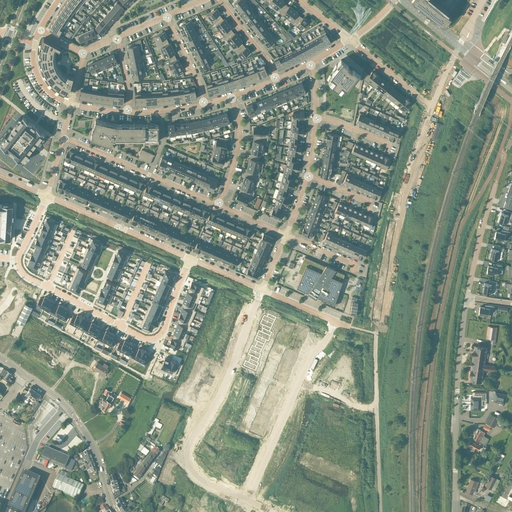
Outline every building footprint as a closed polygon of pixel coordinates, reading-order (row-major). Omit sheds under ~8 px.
[(65,4),(65,5),(74,11),(77,7),(79,9),(69,0),(67,2),(66,3),(65,5),(65,4)] [(68,0),(69,0),(79,9),(82,4),(77,0),(68,0),(69,0),(68,0)] [(279,13),(286,4),(283,2),(284,1),(282,0),(278,0),(273,6),(280,11),(279,13)] [(413,0),(415,1),(444,24),(451,15),(446,12),(431,0),(413,0)] [(241,12),(250,5),(249,5),(246,1),(247,1),(238,8),(241,12)] [(117,2),(113,7),(120,12),(123,8),(117,2)] [(286,18),(294,9),(289,6),(289,7),(286,4),(279,13),(286,18)] [(62,9),(71,16),(74,11),(65,5),(63,7),(63,8),(62,9)] [(244,16),(253,9),(250,5),(241,12),(244,16)] [(113,7),(110,11),(116,16),(120,12),(113,7)] [(59,14),(68,20),(71,16),(62,9),(60,12),(60,13),(59,14)] [(212,24),(221,17),(219,14),(220,13),(216,9),(214,10),(214,9),(211,11),(212,12),(206,16),(212,24)] [(248,20),(257,13),(256,13),(256,14),(253,10),(253,9),(244,16),(248,20)] [(293,24),(300,16),(297,14),(298,13),(294,9),(286,18),(293,24)] [(110,11),(106,15),(113,21),(116,16),(110,11)] [(251,25),(260,18),(257,13),(248,20),(251,25)] [(56,18),(55,19),(66,26),(66,25),(65,25),(68,20),(59,14),(57,16),(56,17),(57,17),(56,18),(56,19),(56,18)] [(106,15),(103,19),(109,25),(113,21),(106,15)] [(306,23),(308,21),(303,17),(303,18),(300,16),(293,24),(300,30),(304,25),(305,26),(307,24),(306,23)] [(220,29),(228,23),(224,18),(223,19),(221,17),(212,24),(214,22),(220,29)] [(254,29),(263,22),(260,18),(251,25),(254,29)] [(53,23),(52,24),(63,30),(66,26),(55,19),(53,22),(54,22),(53,23)] [(103,19),(99,23),(106,29),(109,25),(103,19)] [(184,30),(194,25),(192,20),(189,21),(186,23),(185,22),(182,23),(183,24),(181,25),(184,30)] [(258,33),(267,26),(263,22),(254,29),(258,33)] [(99,23),(95,27),(102,33),(106,29),(99,23)] [(232,31),(230,28),(231,27),(228,23),(220,29),(225,36),(224,37),(232,31)] [(51,27),(49,29),(55,32),(60,35),(63,30),(52,24),(50,27),(51,27)] [(193,26),(194,25),(184,30),(186,35),(196,30),(193,26)] [(261,37),(270,30),(267,26),(258,33),(261,37)] [(93,28),(88,31),(92,40),(97,38),(93,28)] [(188,40),(198,35),(196,30),(186,35),(188,40)] [(264,42),(273,35),(270,30),(261,37),(264,42)] [(83,33),(87,42),(92,40),(88,31),(83,33)] [(165,31),(162,33),(162,31),(158,33),(159,34),(153,37),(155,42),(156,46),(157,46),(168,40),(166,37),(167,37),(165,31)] [(234,33),(232,31),(224,37),(230,44),(239,37),(235,33),(234,33)] [(325,32),(321,34),(327,44),(331,42),(331,41),(334,39),(330,35),(329,36),(330,36),(328,37),(325,32)] [(80,39),(78,40),(81,43),(82,44),(87,42),(83,33),(78,35),(80,39)] [(327,44),(321,34),(321,33),(316,36),(323,47),(327,44)] [(191,45),(200,40),(198,35),(188,40),(189,40),(191,45)] [(277,39),(273,35),(264,42),(268,46),(269,45),(270,46),(273,44),(272,43),(277,39)] [(323,47),(316,36),(312,38),(318,49),(323,47)] [(244,45),(241,42),(242,41),(239,37),(230,44),(235,51),(244,45)] [(40,54),(41,54),(42,57),(40,57),(40,58),(40,63),(40,64),(42,63),(43,67),(41,67),(43,73),(45,72),(47,75),(45,76),(49,81),(48,81),(49,82),(50,80),(52,83),(51,84),(56,88),(55,88),(56,88),(57,87),(59,89),(58,90),(59,90),(64,93),(65,92),(69,93),(69,92),(72,82),(73,76),(69,75),(68,75),(66,79),(61,75),(57,69),(54,64),(53,57),(54,51),(55,47),(56,48),(58,49),(60,49),(61,47),(60,47),(60,46),(47,39),(44,38),(43,39),(41,44),(43,45),(42,48),(40,47),(40,48),(41,48),(40,54)] [(318,49),(312,38),(308,41),(314,52),(315,52),(318,49)] [(157,46),(156,46),(158,49),(159,49),(161,53),(172,48),(170,43),(169,43),(168,40),(157,46)] [(203,44),(203,45),(200,40),(191,45),(193,50),(204,45),(203,44)] [(314,52),(308,41),(304,43),(304,44),(305,45),(310,54),(314,52)] [(196,54),(206,49),(204,45),(193,50),(196,54)] [(250,51),(247,47),(246,48),(244,45),(235,51),(241,59),(245,55),(246,56),(249,54),(248,53),(250,51)] [(310,54),(305,45),(301,47),(300,45),(300,46),(305,57),(306,56),(310,54)] [(305,57),(300,46),(295,48),(301,59),(305,57)] [(172,48),(161,53),(163,58),(166,57),(168,56),(169,59),(175,56),(174,53),(175,53),(172,48)] [(301,59),(295,48),(296,49),(292,51),(297,61),(301,59)] [(198,59),(208,54),(206,49),(196,54),(198,59)] [(297,61),(292,51),(291,50),(287,52),(292,63),(297,61)] [(292,63),(287,52),(287,53),(283,55),(288,65),(292,63)] [(114,54),(108,56),(113,67),(118,65),(116,59),(117,58),(115,55),(114,56),(114,54)] [(200,64),(211,59),(208,54),(198,59),(200,64)] [(288,65),(283,55),(279,57),(278,56),(283,68),(288,65)] [(104,58),(103,58),(108,69),(113,67),(108,56),(104,58)] [(171,63),(166,65),(169,70),(180,64),(178,59),(177,60),(175,56),(169,59),(171,63)] [(283,68),(278,56),(274,58),(279,69),(280,69),(283,68)] [(103,58),(99,60),(103,70),(107,68),(108,69),(103,58)] [(203,69),(213,64),(211,59),(200,64),(201,65),(203,69)] [(329,81),(329,82),(341,91),(345,87),(347,88),(350,83),(352,84),(356,81),(357,80),(356,80),(360,75),(353,69),(354,68),(349,64),(349,65),(348,65),(341,59),(337,64),(336,64),(333,70),(335,71),(331,75),(333,77),(329,81)] [(99,60),(93,63),(98,72),(102,70),(103,70),(99,60)] [(89,66),(88,67),(89,70),(90,70),(92,75),(98,72),(93,63),(88,65),(89,66)] [(182,70),(183,69),(180,64),(169,70),(171,75),(175,73),(177,76),(183,73),(182,70)] [(263,77),(268,74),(264,64),(259,66),(263,77)] [(258,79),(263,77),(259,66),(254,68),(258,79)] [(253,81),(258,79),(254,68),(249,70),(253,81)] [(247,83),(253,81),(249,70),(243,73),(247,83)] [(377,75),(377,74),(374,71),(373,72),(372,71),(369,74),(364,70),(363,79),(369,84),(377,75)] [(145,71),(134,74),(135,79),(145,77),(147,77),(146,71),(145,71)] [(242,84),(238,75),(238,73),(232,75),(236,86),(242,84)] [(242,84),(247,83),(243,73),(238,75),(242,84)] [(231,88),(236,86),(232,75),(227,77),(227,78),(231,88)] [(381,78),(377,75),(369,84),(373,88),(374,87),(374,86),(381,78)] [(226,90),(223,80),(222,78),(217,80),(220,92),(226,90)] [(226,90),(231,88),(227,78),(223,80),(226,90)] [(378,90),(385,81),(381,78),(374,86),(374,87),(378,90)] [(215,93),(220,92),(217,80),(211,81),(212,83),(215,93)] [(382,93),(389,85),(385,81),(378,90),(382,93)] [(304,85),(303,85),(302,82),(297,84),(297,85),(301,95),(307,93),(305,89),(305,88),(304,85)] [(209,95),(215,93),(212,83),(206,84),(209,95)] [(297,97),(301,95),(297,85),(295,86),(295,85),(292,87),(297,97)] [(387,97),(394,88),(389,85),(382,93),(387,97)] [(291,100),(297,97),(292,87),(289,88),(287,89),(291,100)] [(391,100),(398,92),(394,88),(387,97),(391,100)] [(287,89),(282,91),(286,100),(287,101),(291,100),(287,89)] [(281,102),(286,100),(282,91),(277,94),(281,102)] [(395,104),(402,95),(398,92),(391,100),(395,104)] [(276,104),(281,102),(277,94),(272,96),(276,104)] [(406,99),(406,98),(402,95),(395,104),(399,107),(406,99)] [(277,106),(276,104),(272,96),(267,98),(271,107),(271,108),(277,106)] [(266,109),(271,107),(267,98),(262,100),(266,109)] [(399,107),(398,108),(404,112),(408,107),(407,106),(410,102),(409,101),(410,101),(406,98),(406,99),(399,107)] [(267,110),(266,109),(262,100),(260,101),(260,100),(257,101),(262,112),(267,110)] [(257,114),(262,112),(257,101),(254,103),(255,103),(253,104),(257,114)] [(257,114),(253,104),(252,103),(247,106),(248,109),(247,109),(249,112),(250,112),(252,117),(257,115),(257,114)] [(292,121),(299,122),(300,119),(304,119),(304,111),(300,111),(300,113),(293,113),(293,116),(292,116),(292,121)] [(229,115),(228,115),(227,112),(221,114),(224,123),(225,125),(230,123),(229,119),(230,118),(229,115)] [(365,117),(365,115),(360,113),(356,123),(361,125),(365,117)] [(219,125),(224,123),(221,114),(219,115),(219,114),(216,115),(219,125)] [(1,143),(1,144),(9,151),(13,154),(22,161),(33,147),(32,145),(35,142),(36,143),(44,133),(45,133),(23,116),(1,144),(1,143)] [(215,128),(214,127),(211,117),(206,119),(209,130),(215,128)] [(370,119),(365,117),(361,125),(366,127),(370,119)] [(203,131),(209,130),(206,119),(201,120),(202,130),(203,131)] [(371,129),(375,121),(370,119),(366,127),(371,129)] [(375,121),(371,129),(376,131),(379,123),(380,121),(376,119),(375,121)] [(159,137),(159,124),(117,125),(95,120),(91,138),(112,145),(114,138),(159,137)] [(299,125),(299,122),(292,121),(291,130),(303,131),(303,128),(303,125),(299,125)] [(379,123),(376,131),(381,133),(384,125),(385,123),(380,121),(379,123)] [(386,136),(389,127),(384,125),(381,133),(386,136)] [(389,127),(386,136),(391,138),(394,130),(395,127),(390,125),(389,127)] [(263,129),(263,128),(259,127),(259,128),(254,128),(253,134),(256,134),(256,138),(268,140),(269,135),(267,135),(268,129),(263,129)] [(391,138),(390,138),(394,140),(394,139),(396,140),(399,132),(400,130),(395,127),(394,130),(391,138)] [(303,134),(303,131),(291,130),(290,139),(298,140),(298,136),(302,137),(302,134),(303,134)] [(226,142),(226,138),(220,137),(219,140),(216,139),(215,145),(225,148),(226,148),(228,142),(226,142)] [(268,144),(268,140),(256,138),(256,141),(254,141),(253,143),(252,146),(265,149),(266,144),(268,144)] [(297,143),(298,140),(290,139),(289,147),(301,149),(301,146),(301,144),(297,143)] [(357,154),(360,146),(355,144),(352,152),(357,154)] [(215,145),(214,145),(213,150),(225,153),(226,150),(225,150),(225,148),(215,145)] [(264,155),(265,149),(252,146),(252,150),(252,152),(253,152),(253,156),(260,158),(260,154),(264,155)] [(362,156),(365,148),(360,146),(357,154),(362,156)] [(300,152),(301,149),(289,147),(287,156),(289,156),(295,157),(296,154),(300,155),(300,152)] [(367,158),(370,150),(365,148),(362,156),(367,158)] [(150,164),(154,154),(142,149),(138,158),(150,164)] [(70,163),(75,153),(69,150),(68,153),(67,153),(65,156),(66,157),(65,161),(70,163)] [(372,160),(375,152),(370,150),(367,158),(372,160)] [(376,163),(380,154),(375,152),(372,160),(376,163)] [(75,153),(70,163),(75,165),(79,155),(75,153)] [(164,167),(168,158),(168,157),(163,154),(159,164),(158,165),(164,167)] [(382,165),(385,156),(385,157),(380,154),(376,163),(382,165)] [(80,167),(84,157),(79,155),(75,165),(80,167)] [(224,158),(223,158),(212,155),(211,155),(212,156),(211,161),(214,162),(213,165),(220,167),(221,163),(223,164),(224,158)] [(259,161),(260,158),(253,156),(252,159),(250,159),(250,161),(249,161),(248,164),(262,168),(264,162),(259,161)] [(294,161),(295,157),(289,156),(287,165),(298,167),(298,164),(298,161),(294,161)] [(382,165),(381,167),(386,169),(387,167),(390,159),(389,158),(385,156),(382,165)] [(85,169),(89,159),(84,157),(80,167),(85,169)] [(168,158),(164,167),(166,167),(166,168),(169,169),(173,160),(168,158)] [(90,172),(94,162),(89,159),(85,169),(90,172)] [(173,160),(169,169),(172,171),(172,170),(174,171),(178,162),(173,160)] [(95,174),(99,164),(94,162),(90,172),(95,174)] [(178,162),(174,171),(179,173),(183,164),(178,162)] [(100,176),(104,166),(99,164),(95,174),(100,176)] [(183,164),(179,173),(184,175),(188,167),(183,164)] [(248,164),(247,167),(248,168),(247,170),(249,170),(248,173),(255,176),(256,172),(258,173),(260,173),(262,168),(248,164)] [(298,167),(287,165),(285,164),(284,173),(291,175),(292,172),(296,172),(297,170),(298,167)] [(105,178),(109,168),(104,166),(100,176),(105,178)] [(188,167),(184,175),(189,177),(193,169),(188,167)] [(110,180),(114,170),(109,168),(105,178),(110,180)] [(193,169),(189,177),(194,180),(198,171),(193,169)] [(115,182),(119,172),(114,170),(110,180),(115,182)] [(198,171),(194,180),(199,182),(203,173),(198,171)] [(120,185),(124,175),(119,172),(115,182),(120,185)] [(203,173),(199,182),(201,183),(200,183),(203,184),(208,175),(203,173)] [(260,177),(255,176),(248,173),(247,177),(246,176),(245,179),(244,179),(243,182),(255,186),(257,181),(258,181),(260,177)] [(290,178),(291,175),(284,173),(283,175),(281,181),(293,185),(294,181),(294,179),(290,178)] [(352,177),(352,176),(347,173),(343,183),(348,185),(352,177)] [(125,187),(129,177),(124,175),(120,185),(125,187)] [(208,175),(203,184),(206,186),(206,185),(208,186),(208,187),(213,176),(212,177),(208,175)] [(213,176),(208,187),(213,189),(215,186),(216,187),(217,183),(216,183),(218,178),(213,176)] [(130,189),(134,179),(129,177),(125,187),(130,189)] [(357,179),(352,177),(348,185),(353,187),(357,179)] [(134,191),(139,181),(134,179),(130,189),(134,191)] [(358,190),(362,181),(357,179),(353,187),(358,190)] [(59,183),(58,186),(59,187),(58,190),(63,192),(67,183),(62,181),(61,183),(59,183)] [(140,193),(144,183),(139,181),(134,191),(140,193)] [(292,188),(293,185),(281,181),(279,189),(286,192),(287,189),(291,190),(292,188)] [(363,192),(367,183),(362,181),(358,190),(363,192)] [(253,192),(255,186),(243,182),(242,185),(243,185),(242,187),(243,188),(242,191),(249,194),(250,190),(253,192)] [(505,201),(503,207),(507,208),(511,209),(511,182),(511,183),(510,183),(509,185),(510,186),(508,191),(509,192),(506,201),(505,201)] [(67,183),(63,192),(64,192),(68,194),(72,185),(67,183)] [(368,194),(371,186),(367,183),(363,192),(368,194)] [(72,185),(68,194),(73,196),(77,187),(72,185)] [(148,197),(153,187),(147,185),(143,195),(148,197)] [(373,196),(376,198),(378,198),(382,190),(383,187),(378,185),(377,186),(376,188),(373,196)] [(373,196),(376,188),(371,186),(368,194),(373,196)] [(77,187),(73,196),(78,198),(82,190),(77,187)] [(153,199),(158,189),(153,187),(148,197),(153,199)] [(158,201),(162,191),(158,189),(153,199),(158,201)] [(285,195),(286,192),(279,189),(276,198),(277,198),(288,202),(289,199),(288,199),(289,196),(285,195)] [(82,190),(78,198),(83,200),(87,192),(82,190)] [(163,204),(167,194),(162,191),(158,201),(163,204)] [(238,193),(236,199),(246,203),(249,198),(251,199),(252,195),(249,194),(242,191),(240,194),(238,193)] [(87,192),(83,200),(88,203),(92,194),(87,192)] [(326,201),(328,196),(317,192),(315,197),(326,201)] [(92,194),(88,203),(93,205),(97,196),(92,194)] [(168,206),(172,196),(167,194),(163,204),(168,206)] [(97,196),(93,205),(98,207),(102,198),(97,196)] [(173,208),(177,198),(172,196),(168,206),(173,208)] [(324,206),(326,201),(315,197),(313,202),(324,206)] [(102,198),(98,207),(103,209),(107,200),(102,198)] [(178,210),(182,200),(177,198),(173,208),(178,210)] [(287,205),(288,202),(277,198),(274,206),(280,209),(281,206),(285,207),(286,205),(287,205)] [(107,200),(103,209),(108,211),(112,203),(107,200)] [(183,212),(187,202),(182,200),(178,210),(183,212)] [(188,215),(192,204),(187,202),(183,212),(188,215)] [(322,211),(324,206),(313,202),(311,207),(322,211)] [(340,214),(344,205),(339,202),(335,212),(340,214)] [(0,237),(0,238),(1,238),(1,237),(6,238),(6,239),(11,239),(11,238),(11,236),(11,233),(11,232),(12,229),(11,229),(11,225),(12,225),(12,221),(12,218),(11,218),(11,214),(12,214),(13,205),(13,204),(8,204),(8,205),(3,205),(4,204),(2,204),(0,203),(0,237)] [(112,203),(108,211),(113,213),(117,205),(112,203)] [(193,217),(197,207),(192,204),(188,215),(193,217)] [(117,205),(113,213),(118,216),(122,207),(117,205)] [(346,215),(349,207),(344,205),(340,214),(345,217),(346,215)] [(280,209),(274,206),(273,206),(269,214),(281,219),(283,214),(279,212),(280,209)] [(122,207),(118,216),(123,218),(127,209),(122,207)] [(198,219),(202,209),(197,207),(193,217),(198,219)] [(320,217),(322,211),(311,207),(309,212),(320,217)] [(350,217),(354,209),(349,207),(346,215),(350,217)] [(127,209),(123,218),(128,220),(132,211),(127,209)] [(203,221),(207,211),(202,209),(198,219),(203,221)] [(355,219),(359,211),(356,210),(354,209),(350,217),(352,218),(355,219)] [(498,221),(498,222),(505,224),(505,223),(507,218),(511,219),(511,218),(511,212),(506,210),(505,213),(504,213),(501,212),(498,221)] [(360,222),(364,213),(363,213),(362,213),(359,211),(355,219),(358,221),(360,222)] [(318,222),(320,217),(309,212),(308,218),(318,222)] [(137,224),(140,215),(135,213),(131,221),(137,224)] [(212,225),(216,215),(211,213),(206,223),(212,225)] [(364,213),(360,222),(364,223),(365,224),(368,215),(364,213)] [(142,226),(145,217),(140,215),(137,224),(142,226)] [(217,227),(221,217),(216,215),(212,225),(217,227)] [(372,217),(373,217),(369,215),(368,215),(365,224),(364,225),(371,228),(373,224),(372,223),(374,218),(372,217)] [(146,228),(150,219),(145,217),(142,226),(146,228)] [(221,229),(226,219),(221,217),(217,227),(221,229)] [(316,227),(318,222),(308,218),(306,223),(316,227)] [(43,223),(43,224),(56,229),(56,228),(58,224),(53,222),(54,221),(50,219),(49,220),(47,219),(44,224),(43,223)] [(151,230),(155,222),(150,219),(146,228),(151,230)] [(226,231),(231,221),(226,219),(221,229),(226,231)] [(231,233),(236,223),(231,221),(226,231),(231,233)] [(156,232),(160,224),(155,222),(151,230),(156,232)] [(236,236),(241,226),(236,223),(231,233),(236,236)] [(315,231),(316,227),(306,223),(304,228),(315,232),(316,232),(315,231)] [(43,224),(41,228),(52,233),(54,229),(55,229),(56,229),(43,224)] [(161,235),(165,226),(160,224),(156,232),(161,235)] [(166,237),(170,228),(165,226),(161,235),(166,237)] [(241,238),(246,228),(241,226),(236,236),(241,238)] [(42,229),(40,234),(51,239),(50,238),(52,233),(41,228),(41,229),(42,229)] [(171,239),(175,230),(170,228),(166,237),(171,239)] [(247,240),(251,230),(246,228),(241,238),(247,240)] [(313,239),(315,232),(304,228),(302,232),(303,232),(302,233),(308,235),(307,237),(313,239)] [(176,241),(180,232),(175,230),(171,239),(176,241)] [(496,231),(494,238),(503,240),(503,241),(503,240),(506,241),(508,234),(509,235),(510,232),(504,230),(503,233),(501,232),(496,231)] [(181,243),(185,235),(180,232),(176,241),(181,243)] [(333,235),(333,234),(328,232),(324,241),(329,243),(332,235),(333,235)] [(37,238),(49,244),(49,243),(51,239),(40,234),(38,239),(37,238)] [(261,238),(271,243),(274,238),(264,234),(261,239),(261,238)] [(186,245),(190,237),(185,235),(181,243),(186,245)] [(337,237),(333,235),(332,235),(329,243),(334,245),(337,237)] [(191,248),(195,239),(190,237),(186,245),(191,248)] [(339,248),(342,239),(337,237),(334,245),(339,248)] [(37,238),(35,243),(46,248),(48,243),(49,244),(37,238)] [(91,238),(88,243),(100,248),(99,248),(102,243),(99,242),(100,241),(96,239),(95,240),(91,238)] [(271,243),(261,238),(258,243),(269,248),(270,245),(271,243)] [(344,250),(347,242),(342,239),(339,248),(344,250)] [(200,251),(204,243),(199,240),(195,249),(200,251)] [(348,252),(352,244),(347,242),(344,250),(348,252)] [(35,243),(35,244),(37,244),(35,249),(46,254),(44,253),(46,249),(46,248),(35,243)] [(88,243),(86,248),(98,253),(100,248),(88,243)] [(205,254),(209,245),(204,243),(200,251),(205,254)] [(269,248),(258,243),(256,248),(266,253),(267,251),(268,251),(269,248)] [(353,254),(357,246),(352,244),(348,252),(353,254)] [(210,256),(214,247),(209,245),(205,254),(210,256)] [(358,257),(362,248),(357,246),(353,254),(358,256),(358,257)] [(489,258),(499,260),(501,251),(504,251),(504,248),(497,246),(496,249),(495,249),(491,248),(491,249),(490,258),(489,258)] [(215,258),(219,249),(214,247),(210,256),(215,258)] [(85,252),(84,253),(95,258),(97,253),(98,254),(98,253),(86,248),(85,252)] [(266,253),(256,248),(256,249),(258,249),(256,254),(254,253),(265,258),(266,255),(265,255),(266,253)] [(364,259),(367,250),(362,248),(358,257),(362,258),(364,259)] [(32,253),(32,254),(44,259),(46,254),(35,249),(33,254),(32,253)] [(220,260),(224,251),(219,249),(215,258),(220,260)] [(115,255),(127,260),(129,256),(129,255),(125,253),(125,252),(121,250),(121,251),(118,250),(116,255),(115,255)] [(225,262),(229,254),(224,251),(220,260),(225,262)] [(85,254),(83,258),(93,263),(95,258),(84,253),(85,254)] [(236,257),(237,254),(235,253),(233,256),(230,264),(235,267),(239,258),(236,257)] [(265,258),(254,253),(252,258),(262,263),(263,261),(265,258)] [(32,254),(29,259),(42,264),(43,261),(44,259),(32,254)] [(230,264),(233,256),(229,254),(225,262),(230,264)] [(115,255),(113,260),(124,265),(126,260),(127,260),(115,255)] [(345,274),(337,271),(335,270),(336,269),(326,265),(325,266),(304,257),(298,272),(302,274),(296,287),(308,292),(307,293),(316,299),(318,295),(336,304),(337,305),(341,292),(339,291),(345,274)] [(84,259),(82,264),(91,268),(93,263),(83,258),(83,259),(84,259)] [(262,263),(252,258),(250,263),(260,268),(262,265),(261,265),(262,263)] [(30,259),(28,264),(31,265),(30,266),(34,268),(35,267),(39,269),(42,264),(29,259),(30,259)] [(114,260),(112,265),(123,270),(122,269),(123,266),(124,265),(113,260),(114,260)] [(260,268),(250,263),(248,268),(246,267),(246,268),(258,273),(259,273),(258,272),(259,270),(259,271),(260,268)] [(488,265),(486,273),(487,273),(489,273),(489,274),(492,275),(492,274),(496,274),(499,275),(500,268),(501,268),(502,265),(496,264),(495,267),(493,266),(488,265)] [(112,265),(109,270),(121,275),(123,270),(112,265)] [(76,268),(75,272),(86,277),(88,272),(77,267),(76,268)] [(246,268),(244,273),(256,278),(258,273),(246,268)] [(109,270),(107,275),(118,280),(121,275),(109,270)] [(161,275),(173,280),(172,279),(174,275),(172,273),(172,272),(168,271),(168,272),(165,271),(163,276),(161,275)] [(75,272),(72,277),(85,282),(84,282),(86,277),(75,272)] [(161,275),(159,280),(171,285),(173,280),(161,275)] [(72,277),(70,282),(82,287),(85,282),(72,277)] [(106,280),(104,285),(115,290),(117,285),(106,280)] [(159,280),(161,281),(159,286),(168,290),(170,285),(171,285),(159,280)] [(483,292),(492,294),(494,284),(496,285),(497,282),(490,280),(489,283),(488,283),(484,283),(483,292)] [(70,283),(68,287),(73,289),(72,290),(76,292),(77,291),(79,292),(81,287),(82,287),(70,282),(70,283)] [(192,282),(189,288),(190,288),(189,290),(200,295),(204,288),(199,285),(199,284),(195,282),(195,283),(192,282)] [(101,289),(113,295),(111,294),(112,291),(113,289),(115,290),(104,285),(102,290),(101,289)] [(159,286),(157,291),(166,295),(168,290),(159,286)] [(101,289),(99,294),(111,300),(113,295),(101,289)] [(188,292),(185,297),(197,303),(200,295),(189,290),(188,292)] [(157,291),(155,296),(166,300),(163,299),(166,295),(157,291)] [(100,295),(97,300),(100,301),(99,302),(103,304),(104,303),(106,304),(109,305),(110,301),(111,300),(99,294),(99,295),(100,295)] [(40,297),(37,304),(44,308),(49,299),(45,296),(43,299),(40,297)] [(155,296),(152,301),(163,305),(166,300),(155,296)] [(185,297),(183,303),(184,303),(183,305),(196,311),(196,310),(194,310),(197,303),(185,297)] [(49,299),(44,308),(51,312),(55,305),(52,304),(54,301),(49,299)] [(229,304),(228,307),(235,310),(236,307),(243,310),(245,304),(233,299),(230,304),(229,304)] [(149,305),(160,310),(162,305),(163,306),(163,305),(152,301),(150,305),(149,305)] [(25,303),(17,321),(24,324),(32,307),(25,303)] [(55,305),(51,312),(59,316),(64,306),(59,304),(58,307),(55,305)] [(149,305),(147,310),(158,315),(160,310),(149,305)] [(181,313),(180,313),(192,318),(196,311),(183,305),(185,306),(184,308),(183,308),(181,313)] [(480,306),(478,314),(479,314),(479,313),(488,315),(490,316),(492,309),(493,309),(494,306),(488,305),(487,308),(485,307),(480,306)] [(64,306),(59,316),(66,320),(70,313),(67,312),(68,309),(64,306)] [(228,312),(225,317),(238,322),(240,317),(233,314),(234,311),(228,309),(227,312),(228,312)] [(147,310),(145,315),(157,320),(156,320),(158,315),(147,310)] [(180,313),(178,318),(179,319),(178,321),(191,326),(189,325),(192,318),(180,313)] [(73,315),(70,322),(77,326),(82,315),(80,314),(79,315),(78,314),(76,317),(73,315)] [(264,316),(262,320),(273,325),(276,317),(274,316),(268,314),(267,317),(264,315),(264,316)] [(82,315),(77,326),(84,330),(88,323),(85,322),(86,319),(85,318),(85,317),(82,315)] [(145,315),(143,320),(155,325),(157,320),(145,315)] [(222,321),(221,324),(227,327),(228,324),(235,327),(238,322),(225,317),(223,322),(222,321)] [(143,320),(140,325),(145,327),(144,328),(149,330),(149,329),(151,330),(154,325),(155,325),(143,320)] [(262,320),(260,325),(263,326),(262,329),(263,330),(270,333),(270,332),(273,325),(262,320)] [(178,323),(176,328),(187,333),(186,332),(187,329),(189,330),(191,326),(178,321),(180,322),(179,324),(178,323)] [(88,323),(84,330),(87,331),(86,333),(90,336),(97,323),(94,322),(94,323),(92,322),(90,325),(88,323)] [(97,323),(90,336),(91,335),(98,338),(97,339),(97,340),(102,331),(99,329),(101,327),(99,326),(100,325),(97,323)] [(25,324),(21,332),(23,333),(21,336),(23,337),(22,338),(26,340),(31,331),(26,328),(28,325),(25,324)] [(220,329),(218,334),(230,339),(232,334),(226,331),(227,328),(221,326),(220,329)] [(488,326),(486,338),(490,339),(491,339),(491,341),(495,342),(497,327),(488,326)] [(176,328),(174,334),(175,334),(174,336),(185,341),(186,337),(185,337),(187,333),(176,328)] [(296,328),(294,333),(306,338),(305,337),(306,335),(307,332),(306,332),(305,332),(306,330),(303,329),(301,328),(300,329),(296,328)] [(102,331),(97,340),(105,343),(111,331),(109,330),(108,331),(106,330),(105,332),(102,331)] [(259,331),(257,336),(269,341),(272,333),(270,332),(270,333),(263,330),(262,332),(259,331)] [(31,331),(26,340),(29,342),(30,341),(32,342),(33,340),(35,341),(39,335),(31,331)] [(111,331),(105,343),(105,344),(105,343),(113,347),(117,339),(114,337),(115,335),(114,334),(114,333),(111,331)] [(294,333),(292,338),(303,343),(306,338),(294,333)] [(215,338),(214,341),(220,344),(221,341),(228,344),(230,339),(218,334),(220,335),(218,339),(215,338)] [(41,342),(37,348),(42,352),(50,341),(42,335),(38,340),(41,342)] [(172,338),(169,344),(172,345),(172,346),(176,348),(176,347),(179,348),(181,344),(183,345),(185,341),(174,336),(173,338),(172,338)] [(257,336),(255,340),(257,342),(256,345),(263,348),(266,349),(269,341),(257,336)] [(292,338),(290,343),(301,348),(302,346),(303,343),(292,338)] [(120,341),(116,348),(124,352),(130,341),(127,340),(126,341),(125,340),(123,342),(120,341)] [(130,341),(124,352),(130,356),(130,357),(135,349),(132,347),(134,345),(132,344),(132,343),(130,341)] [(213,346),(211,351),(223,356),(223,355),(225,351),(218,348),(219,345),(213,342),(211,345),(213,346)] [(290,343),(287,348),(299,352),(300,350),(301,348),(290,343)] [(52,350),(49,354),(54,358),(60,349),(54,344),(50,349),(52,350)] [(252,346),(250,351),(260,355),(261,351),(263,348),(256,345),(255,347),(252,346)] [(472,365),(494,368),(494,366),(484,364),(486,347),(474,345),(474,350),(473,350),(472,355),(473,355),(472,361),(472,364),(472,365)] [(135,349),(130,357),(137,361),(144,349),(141,348),(139,347),(138,350),(135,349)] [(287,348),(285,353),(297,358),(297,357),(296,357),(297,357),(297,355),(299,352),(287,348)] [(60,349),(54,358),(59,361),(62,357),(64,359),(67,354),(60,349)] [(138,361),(137,362),(144,366),(146,363),(150,357),(147,355),(148,352),(146,351),(147,351),(144,349),(137,361),(138,361)] [(208,355),(207,358),(212,361),(214,358),(221,361),(223,356),(211,351),(209,355),(208,355)] [(250,351),(248,355),(251,357),(250,359),(259,363),(258,363),(259,360),(261,355),(260,355),(250,351)] [(285,353),(283,357),(295,363),(297,358),(285,353)] [(68,362),(64,367),(70,372),(78,361),(69,355),(66,360),(68,362)] [(160,362),(157,368),(160,369),(161,367),(166,369),(165,372),(166,372),(171,360),(170,359),(170,358),(166,357),(166,358),(165,357),(163,363),(160,362)] [(283,357),(281,362),(292,367),(293,365),(294,363),(295,363),(283,357)] [(171,360),(166,372),(174,376),(180,364),(177,362),(177,361),(171,359),(171,360)] [(246,361),(243,366),(244,366),(255,371),(259,363),(250,359),(248,362),(246,361)] [(207,363),(205,368),(217,373),(219,368),(212,365),(213,362),(208,360),(206,363),(207,363)] [(103,366),(97,362),(94,368),(105,375),(108,369),(107,368),(108,366),(104,363),(103,366)] [(281,362),(279,367),(290,372),(291,372),(290,372),(291,369),(292,367),(281,362)] [(79,370),(76,374),(81,378),(88,368),(81,363),(77,368),(79,370)] [(494,371),(494,368),(472,365),(471,370),(470,370),(470,375),(470,380),(481,382),(483,369),(494,371)] [(279,367),(277,372),(288,377),(290,372),(279,367)] [(88,368),(81,378),(86,381),(89,377),(91,378),(95,373),(88,368)] [(202,373),(201,376),(206,378),(208,375),(215,378),(217,373),(205,368),(203,373),(202,373)] [(277,372),(274,378),(285,382),(287,380),(288,378),(288,377),(288,378),(288,377),(277,372)] [(200,380),(197,385),(210,390),(212,385),(205,382),(206,379),(200,377),(199,380),(200,380)] [(238,383),(236,388),(238,390),(237,392),(244,395),(247,388),(238,383)] [(194,389),(192,392),(199,395),(200,392),(207,395),(209,390),(210,390),(197,385),(195,390),(194,389)] [(270,385),(268,391),(279,396),(279,395),(280,393),(281,390),(279,389),(279,388),(275,386),(274,387),(270,385)] [(268,391),(265,395),(277,401),(279,396),(268,391)] [(233,394),(231,399),(241,403),(244,395),(237,392),(237,393),(236,395),(233,394)] [(473,397),(471,397),(471,410),(481,410),(481,400),(486,400),(486,392),(473,392),(473,397)] [(495,392),(493,401),(505,403),(507,395),(495,392)] [(192,397),(190,403),(200,407),(203,401),(196,398),(197,396),(192,393),(190,396),(192,397)] [(114,397),(109,394),(106,399),(103,398),(101,400),(100,400),(98,404),(101,407),(103,408),(103,409),(104,410),(105,410),(106,410),(109,405),(109,406),(110,406),(111,404),(111,403),(110,403),(114,397)] [(265,395),(263,400),(274,405),(275,403),(276,401),(277,401),(265,395)] [(231,399),(229,403),(232,405),(231,407),(237,410),(241,403),(231,399)] [(263,400),(261,405),(273,410),(272,410),(273,407),(274,405),(263,400)] [(261,405),(259,410),(271,415),(272,413),(273,410),(261,405)] [(227,409),(224,414),(234,418),(237,410),(231,407),(230,408),(229,410),(227,409)] [(257,415),(268,420),(269,418),(270,415),(270,416),(271,415),(259,410),(259,411),(261,412),(260,413),(259,416),(257,415)] [(224,414),(222,418),(225,420),(224,422),(229,424),(229,425),(231,426),(231,425),(234,418),(224,414)] [(486,423),(494,428),(499,418),(491,414),(486,423)] [(257,415),(255,420),(266,425),(267,422),(268,420),(257,415)] [(255,420),(252,425),(264,430),(266,425),(255,420)] [(218,423),(216,428),(225,432),(229,425),(229,424),(224,422),(222,421),(222,422),(221,424),(218,423)] [(252,425),(250,430),(261,435),(263,432),(263,430),(264,431),(264,430),(252,425)] [(216,428),(214,432),(217,434),(216,436),(215,437),(219,438),(222,440),(225,432),(216,428)] [(478,429),(473,438),(474,438),(484,444),(485,444),(489,438),(483,435),(484,432),(478,429)] [(204,443),(214,447),(216,442),(219,443),(220,440),(219,439),(218,439),(216,438),(214,441),(207,437),(204,443)] [(250,438),(248,444),(258,448),(258,447),(257,447),(259,442),(250,438)] [(471,440),(468,445),(478,450),(480,446),(482,447),(484,444),(474,438),(473,440),(472,439),(471,440)] [(204,443),(202,448),(210,452),(208,455),(211,456),(213,456),(214,453),(212,452),(214,447),(204,443)] [(248,444),(246,448),(255,453),(258,448),(248,444)] [(154,448),(151,452),(156,456),(160,452),(154,448)] [(246,448),(244,453),(253,457),(255,453),(246,448)] [(70,459),(46,449),(42,458),(66,469),(70,459)] [(156,456),(151,452),(147,457),(153,461),(156,456)] [(244,453),(242,458),(251,463),(251,462),(253,457),(244,453)] [(500,453),(496,461),(500,463),(504,455),(500,453)] [(200,460),(210,465),(212,460),(214,461),(216,458),(216,457),(213,456),(211,456),(210,459),(202,455),(200,460)] [(82,459),(80,460),(81,461),(82,464),(84,463),(92,460),(91,456),(82,459)] [(153,461),(147,457),(144,462),(149,466),(153,461)] [(242,458),(240,463),(249,467),(251,463),(242,458)] [(200,460),(197,466),(205,469),(204,472),(208,474),(210,471),(208,470),(210,465),(200,460)] [(149,466),(144,462),(140,467),(145,471),(149,466)] [(240,463),(237,468),(246,472),(248,467),(249,468),(249,467),(240,463)] [(142,475),(145,471),(140,467),(137,472),(142,475)] [(237,468),(235,473),(245,477),(244,477),(246,472),(237,468)] [(176,470),(172,474),(176,478),(176,479),(178,482),(179,481),(181,484),(186,479),(184,477),(185,477),(181,473),(181,474),(179,471),(178,473),(176,470)] [(142,475),(137,472),(133,476),(138,480),(142,475)] [(235,473),(233,478),(243,482),(245,477),(235,473)] [(24,474),(8,510),(10,511),(11,511),(26,511),(40,481),(26,474),(24,474)] [(58,475),(52,488),(78,500),(84,486),(58,475)] [(491,475),(486,486),(491,489),(497,478),(491,475)] [(233,478),(231,483),(233,484),(233,485),(237,487),(237,486),(240,487),(242,482),(242,483),(243,482),(233,478)] [(120,482),(111,484),(114,493),(115,494),(113,495),(114,499),(120,496),(119,492),(117,485),(121,484),(120,482)] [(476,491),(477,486),(469,483),(466,492),(472,494),(474,490),(476,491)] [(188,484),(185,488),(190,492),(193,495),(194,494),(196,496),(200,490),(198,489),(198,488),(194,485),(194,486),(191,484),(190,486),(188,484)] [(198,499),(196,504),(200,505),(201,502),(206,505),(205,505),(206,505),(210,495),(205,493),(201,500),(198,499)] [(210,495),(206,505),(211,507),(210,509),(213,511),(214,510),(213,510),(215,506),(212,505),(216,497),(210,495)] [(124,508),(124,509),(126,507),(120,499),(116,503),(118,506),(116,507),(120,511),(124,508)] [(215,506),(213,510),(214,510),(217,511),(218,509),(223,511),(222,511),(223,511),(227,501),(222,499),(218,507),(215,505),(215,506)] [(227,501),(223,511),(224,511),(230,511),(229,511),(233,503),(227,501)]
